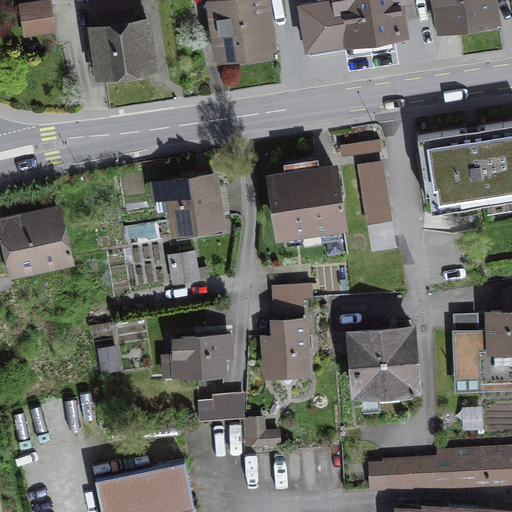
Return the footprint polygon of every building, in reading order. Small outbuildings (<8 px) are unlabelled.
[(49,0),(48,0),(20,4),(22,19),(52,15),(49,0)] [(208,0),(216,54),(266,47),(259,0),(208,0)] [(328,0),(301,4),(309,49),(394,36),(404,22),(402,9),(398,10),(396,0),(328,0)] [(441,0),(445,24),(491,17),(488,0),(441,0)] [(140,6),(95,12),(98,28),(90,30),(96,70),(149,63),(148,62),(156,60),(150,21),(143,22),(140,6)] [(511,120),(418,135),(426,192),(429,191),(432,209),(457,205),(511,196),(511,120)] [(341,145),(343,155),(382,149),(380,139),(341,145)] [(387,218),(378,161),(358,164),(367,221),(387,218)] [(342,220),(334,167),(272,176),(280,230),(342,220)] [(214,173),(154,182),(158,211),(173,208),(177,236),(222,229),(214,173)] [(6,228),(17,273),(70,260),(57,207),(21,215),(23,224),(6,228)] [(126,224),(128,237),(159,233),(157,220),(126,224)] [(194,256),(171,260),(174,281),(197,278),(194,256)] [(57,278),(33,282),(34,286),(27,288),(32,311),(39,309),(41,316),(65,311),(57,278)] [(274,300),(312,296),(311,282),(273,284),(274,300)] [(491,327),(478,328),(480,373),(481,381),(511,379),(511,288),(504,289),(505,310),(490,310),(491,327)] [(312,296),(274,300),(275,314),(303,312),(303,298),(312,297),(312,296)] [(265,336),(267,371),(307,369),(304,317),(275,319),(276,335),(265,336)] [(356,391),(416,386),(411,326),(391,328),(390,326),(351,331),(356,391)] [(456,375),(480,373),(478,328),(454,329),(456,375)] [(230,334),(174,337),(175,357),(179,357),(180,372),(223,370),(222,353),(231,352),(230,334)] [(115,346),(100,348),(103,371),(118,368),(115,346)] [(200,418),(244,416),(245,397),(213,398),(213,408),(199,409),(200,418)] [(250,416),(252,443),(279,441),(278,429),(263,430),(262,415),(250,416)] [(511,444),(437,449),(437,456),(439,484),(511,480),(511,444)] [(439,484),(437,456),(385,459),(386,487),(439,484)] [(195,511),(184,458),(95,477),(102,511),(195,511)]
